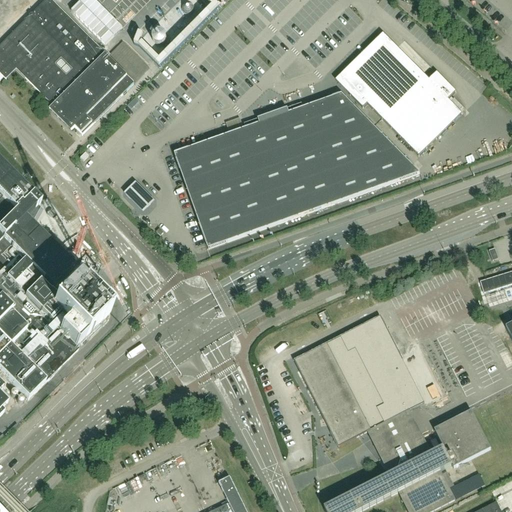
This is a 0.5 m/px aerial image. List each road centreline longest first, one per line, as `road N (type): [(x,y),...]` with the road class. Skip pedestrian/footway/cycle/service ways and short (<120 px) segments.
road 1 (primary): [(511,177),(308,253),(197,310)]
road 2 (primary): [(213,334),(351,266),(511,209)]
road 3 (primary): [(0,507),(77,433),(191,349)]
road 4 (primary): [(175,324),(0,479)]
road 5 (secondary): [(282,509),(263,439),(213,334)]
road 6 (secondary): [(191,349),(282,509)]
road 7 (unclassified): [(197,310),(143,249),(81,198)]
road 8 (unclassified): [(81,198),(175,324)]
road 9 (unclassified): [(0,108),(81,198)]
